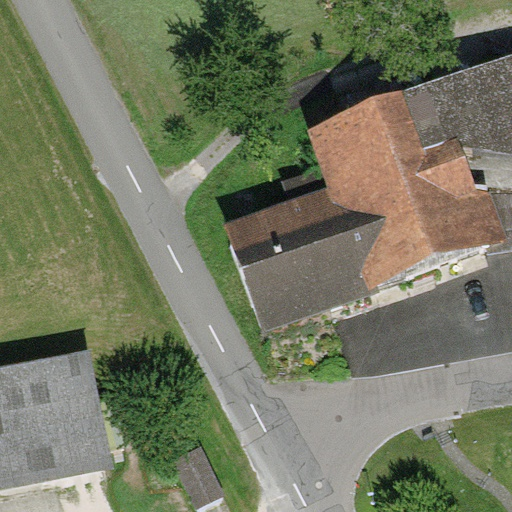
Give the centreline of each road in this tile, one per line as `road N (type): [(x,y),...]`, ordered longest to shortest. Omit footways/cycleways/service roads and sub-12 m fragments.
road 1 (residential): [(273,444),(38,0)]
road 2 (residential): [(511,380),(273,444)]
